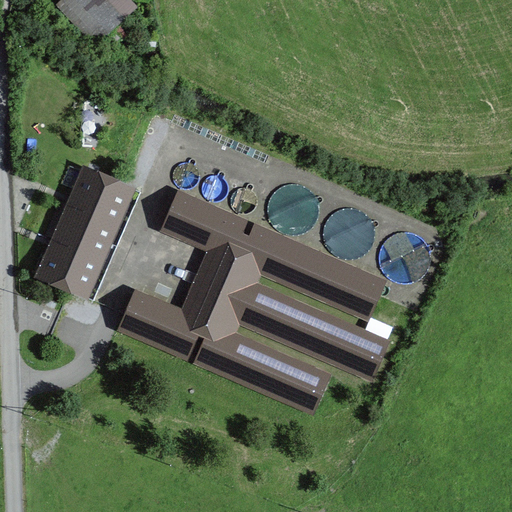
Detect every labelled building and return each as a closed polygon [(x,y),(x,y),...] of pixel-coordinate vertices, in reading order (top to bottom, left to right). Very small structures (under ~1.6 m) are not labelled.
[(98,41),(137,8),(130,0),(61,0),(56,5),(87,41),(94,36),(98,41)] [(28,148),(33,136),(24,132),(18,143),(28,148)] [(87,300),(134,189),(81,167),(33,278),(87,300)] [(159,231),(206,251),(181,308),(135,288),(116,330),(187,360),(197,337),(203,340),(193,363),(312,414),(330,373),(235,332),(239,324),(372,381),(390,340),(256,283),(260,275),(368,322),(386,280),(256,223),(244,249),(238,246),(249,220),(177,189),(159,231)] [(60,306),(47,301),(39,319),(52,325),(60,306)]
